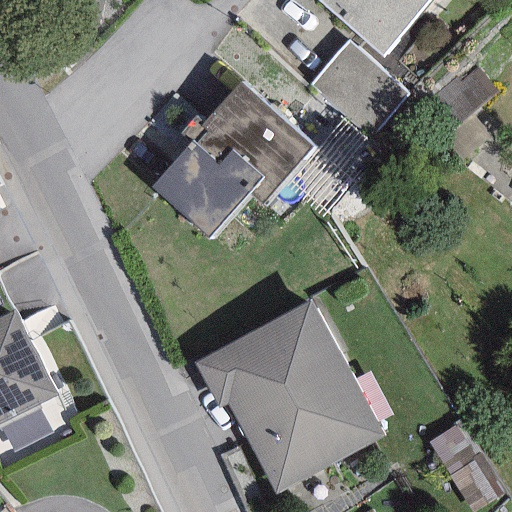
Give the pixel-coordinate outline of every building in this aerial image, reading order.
[(315,0),(382,58),(432,0),(315,0)] [(409,94),(348,41),(309,86),(370,139),(409,94)] [(207,239),(248,194),(261,206),(312,148),(240,83),(202,125),(195,118),(180,135),(190,144),(150,188),(207,239)] [(226,405),(274,496),(384,436),(309,301),(193,364),(219,409),(226,405)] [(14,313),(0,320),(0,424),(56,397),(14,313)]
